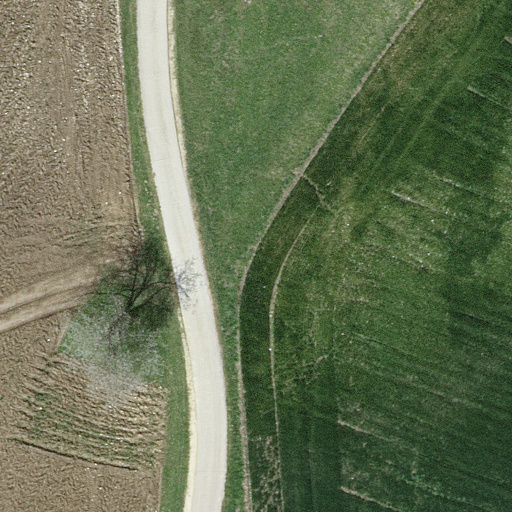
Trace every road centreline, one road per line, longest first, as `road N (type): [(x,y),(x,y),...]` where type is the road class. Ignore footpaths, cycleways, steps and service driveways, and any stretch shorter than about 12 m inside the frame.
road 1 (track): [(153,0),(159,111),(207,417),(205,511)]
road 2 (track): [(188,272),(46,299),(0,321)]
